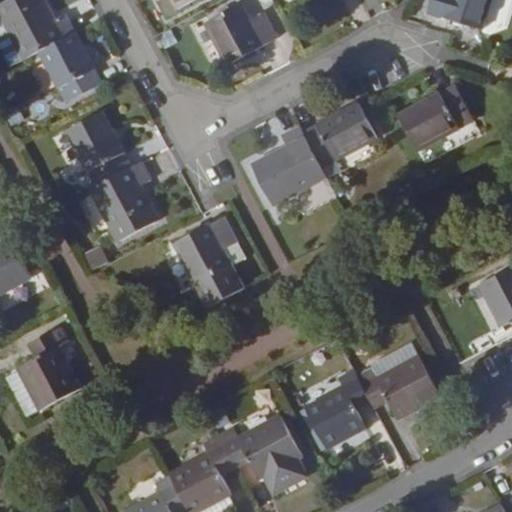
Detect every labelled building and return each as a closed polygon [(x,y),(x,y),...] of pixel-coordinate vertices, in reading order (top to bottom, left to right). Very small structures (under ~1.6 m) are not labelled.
[(40,50),(74,32),(64,12),(55,17),(45,0),(2,0),(0,1),(0,13),(23,58),(40,50)] [(244,0),(207,20),(230,63),(282,36),(265,7),(251,14),(244,0)] [(495,0),(432,0),(429,9),(487,26),(495,0)] [(101,83),(74,32),(40,50),(68,101),(101,83)] [(456,84),(397,114),(416,150),(475,119),(456,84)] [(361,103),(303,133),(323,169),(379,139),(361,103)] [(97,184),(134,164),(103,110),(67,129),(97,184)] [(303,133),(300,127),(280,137),(287,149),(253,168),(273,206),(327,178),(323,169),(303,133)] [(144,158),(134,164),(97,184),(91,187),(119,240),(161,218),(142,183),(153,176),(144,158)] [(209,305),(244,287),(235,267),(249,260),(225,214),(174,242),(209,305)] [(19,245),(0,254),(0,305),(2,305),(0,300),(0,298),(37,280),(19,245)] [(101,247),(86,255),(94,268),(109,261),(101,247)] [(511,318),(511,262),(482,278),(506,322),(511,318)] [(25,372),(44,407),(46,409),(86,387),(65,348),(78,341),(69,324),(34,343),(43,359),(24,369),(25,372)] [(380,373),(421,351),(414,339),(373,361),(375,364),(380,373)] [(374,398),(378,405),(393,397),(401,413),(442,392),(421,351),(380,373),(375,364),(360,372),(374,398)] [(359,406),(374,398),(360,372),(357,366),(342,373),(347,384),(309,405),(331,443),(369,425),(359,406)] [(32,413),(44,407),(25,372),(13,379),(32,413)] [(238,421),(223,428),(240,461),(248,457),(259,475),(306,452),(296,433),(301,430),(288,408),(243,431),(238,421)] [(173,469),(191,503),(194,510),(232,490),(235,489),(225,469),(240,461),(223,428),(207,436),(213,447),(173,469)] [(154,470),(158,478),(163,489),(146,498),(124,510),(124,511),(176,511),(191,503),(173,469),(169,462),(154,470)] [(163,489),(158,478),(140,486),(146,498),(163,489)] [(232,490),(194,510),(195,511),(224,511),(239,504),(232,490)] [(510,511),(511,511),(505,501),(485,511),(510,511)]
